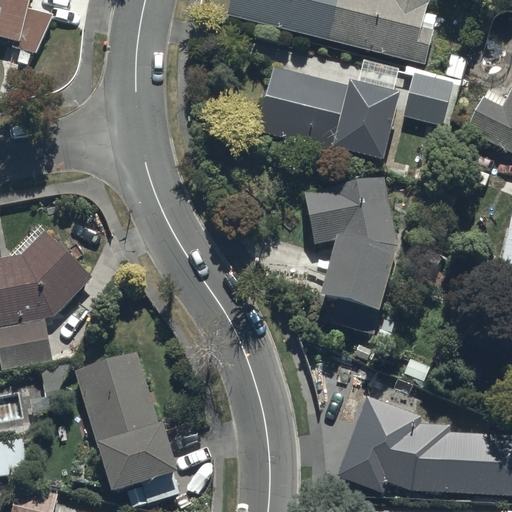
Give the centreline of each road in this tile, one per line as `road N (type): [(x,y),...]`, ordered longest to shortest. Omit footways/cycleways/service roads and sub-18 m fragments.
road 1 (residential): [(145,124),(167,209),(235,328),(258,392),(264,511)]
road 2 (residential): [(145,124),(0,149)]
road 3 (residential): [(150,0),(139,76),(145,124)]
